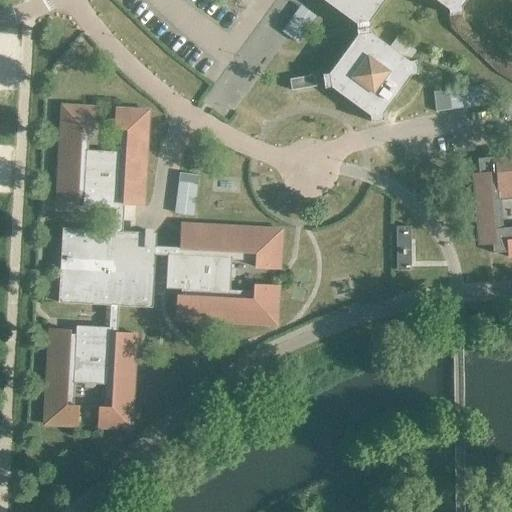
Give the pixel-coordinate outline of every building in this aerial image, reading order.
[(511,0),(323,0),(355,23),(357,35),(329,73),(322,74),(324,88),(331,87),(369,115),(370,122),(384,120),(383,113),(411,75),(418,74),(415,60),(409,61),(370,33),(368,21),(383,0),(435,0),(447,9),(448,15),(450,15),(452,27),(499,72),(511,79),(511,152),(494,154),(494,157),(477,159),(478,173),(472,173),(478,245),(492,244),(492,253),(508,252),(506,228),(501,228),(499,199),(511,197),(511,68),(505,65),(461,22),(460,13),(462,13),(461,6),(465,0),(511,0)] [(289,79),(291,90),(316,86),(314,75),(289,79)] [(94,107),(62,106),(57,201),(77,202),(77,198),(83,198),(83,207),(116,209),(114,231),(58,228),(53,302),(110,305),(109,328),(76,326),(76,334),(69,334),(69,330),(49,329),(44,424),(77,426),(78,406),(73,406),(74,382),(105,384),(104,407),(99,407),(98,427),(130,429),(136,334),(116,333),(118,306),(152,308),(155,254),(159,255),(168,255),(166,288),(181,289),(181,295),(177,295),(176,319),(276,325),(278,286),(254,285),(253,292),(229,290),(231,259),(255,260),(255,267),(279,269),(281,230),(181,224),(180,248),(159,247),(155,247),(156,233),(151,233),(151,237),(146,236),(146,233),(122,231),(124,204),(143,205),(148,110),(116,109),(115,129),(120,129),(118,152),(87,150),(88,127),(93,127),(94,107)] [(396,227),(396,248),(411,248),(410,227),(396,227)] [(411,269),(411,248),(396,248),(397,270),(411,269)]
